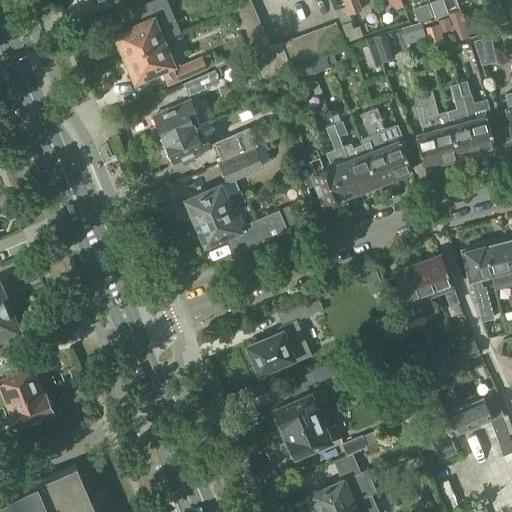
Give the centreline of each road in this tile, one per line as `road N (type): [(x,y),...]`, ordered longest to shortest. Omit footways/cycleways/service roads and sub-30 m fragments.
road 1 (residential): [(131,339),(315,255),(430,211),(511,191)]
road 2 (tertiary): [(131,339),(0,24)]
road 3 (residential): [(162,407),(0,479)]
